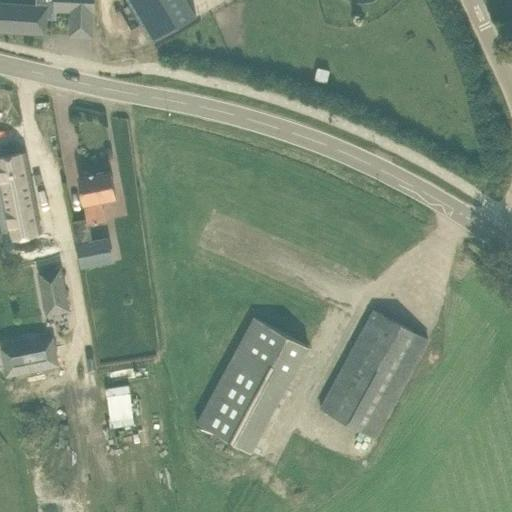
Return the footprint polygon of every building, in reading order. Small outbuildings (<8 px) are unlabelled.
[(35,0),(36,3),(0,1),(0,29),(44,32),(45,18),(55,19),(56,10),(93,12),(93,0),(35,0)] [(154,0),(135,12),(152,41),(196,15),(186,0),(154,0)] [(0,240),(9,238),(10,240),(41,233),(37,215),(31,186),(25,152),(0,156),(0,240)] [(88,223),(105,220),(101,202),(116,198),(114,190),(110,170),(79,176),(87,218),(71,221),(80,268),(113,262),(109,237),(91,240),(88,223)] [(60,268),(38,273),(46,313),(68,309),(60,268)] [(77,306),(81,341),(91,340),(87,305),(77,306)] [(320,407),(374,437),(427,339),(374,309),(320,407)] [(57,312),(42,317),(45,328),(60,323),(57,312)] [(196,421),(251,451),(308,345),(253,315),(196,421)] [(52,335),(0,345),(6,375),(58,364),(52,335)]
